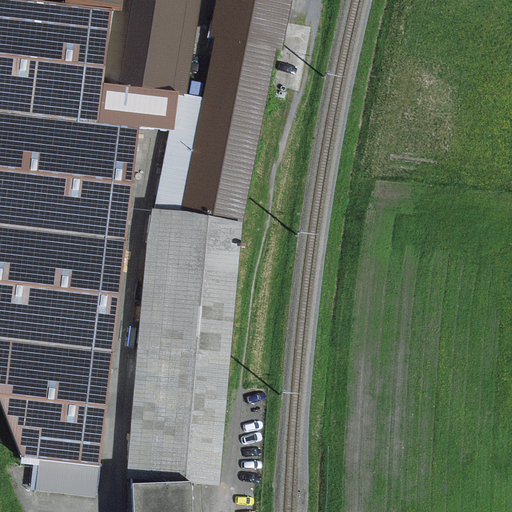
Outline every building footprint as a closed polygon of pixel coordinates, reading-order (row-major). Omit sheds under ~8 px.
[(51,0),(0,0),(0,415),(18,464),(100,472),(138,132),(172,136),(176,97),(104,87),(111,6),(63,1),(51,0)] [(123,12),(124,0),(63,0),(63,1),(111,6),(123,12)] [(201,0),(124,0),(123,12),(111,6),(104,87),(176,97),(190,100),(201,0)] [(285,0),(220,0),(179,219),(242,230),(285,0)] [(179,219),(154,213),(128,485),(216,490),(242,230),(179,219)] [(189,511),(189,496),(130,498),(130,511),(189,511)]
